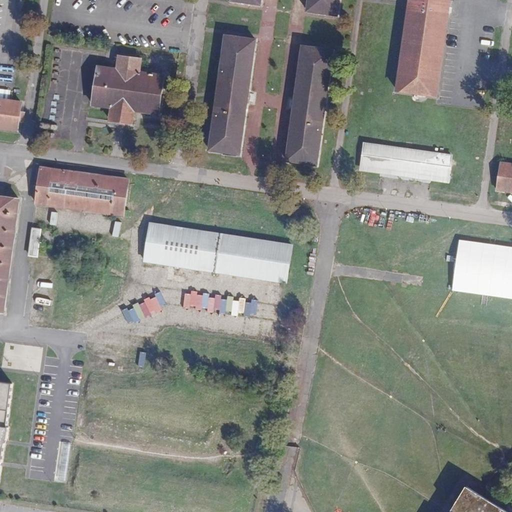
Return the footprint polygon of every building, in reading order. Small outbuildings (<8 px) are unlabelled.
[(309,0),(308,11),(338,16),(340,0),(309,0)] [(410,0),(397,91),(437,97),(451,0),(410,0)] [(240,155),(256,40),(251,39),(226,36),(210,151),(240,155)] [(300,48),(284,162),(314,166),(329,52),(300,48)] [(159,114),(164,76),(140,73),(142,60),(120,57),(118,70),(98,67),(93,105),(112,108),(110,121),(133,124),(134,111),(159,114)] [(0,128),(18,131),(22,103),(0,100),(0,128)] [(452,155),(365,143),(362,166),(449,179),(452,155)] [(497,190),(511,192),(511,164),(501,163),(497,190)] [(124,216),(129,180),(41,168),(37,204),(124,216)] [(0,313),(4,314),(20,199),(0,196),(0,313)] [(151,224),(145,261),(175,266),(287,283),(293,246),(251,240),(151,224)] [(42,230),(33,229),(30,256),(38,257),(42,230)] [(511,248),(456,242),(450,292),(511,299),(511,248)] [(239,298),(201,293),(200,310),(237,314),(239,298)] [(249,301),(241,300),(240,314),(256,314),(256,305),(249,305),(249,301)] [(15,385),(0,382),(0,484),(2,485),(15,385)] [(508,511),(467,487),(452,511),(453,511),(508,511)]
